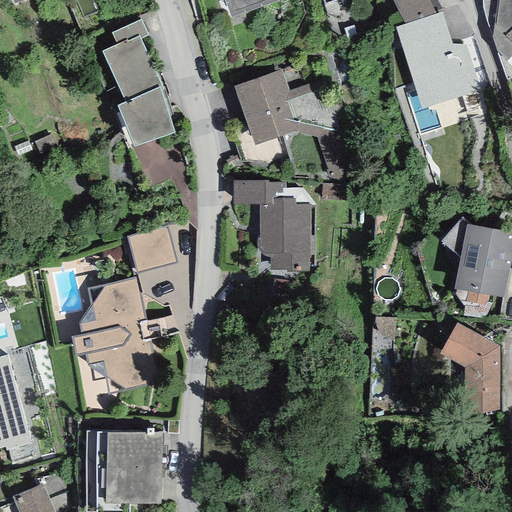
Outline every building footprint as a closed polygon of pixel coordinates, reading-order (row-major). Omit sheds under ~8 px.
[(215,0),(219,12),(253,0),(215,0)] [(436,19),(426,0),(397,0),(393,3),(406,26),(397,31),(422,110),(475,89),(463,51),(448,48),(440,17),(436,19)] [(511,0),(483,0),(482,7),(492,41),(497,57),(506,62),(511,56),(511,0)] [(147,36),(140,21),(111,37),(117,48),(101,56),(125,105),(117,111),(134,152),(174,136),(160,88),(139,41),(147,36)] [(279,74),(233,91),(255,149),(301,133),(279,74)] [(312,175),(264,173),(260,262),(309,264),(312,175)] [(166,228),(127,239),(137,275),(176,264),(166,228)] [(511,255),(511,234),(464,228),(456,293),(467,295),(466,303),(486,306),(487,298),(506,300),(511,255)] [(134,282),(103,289),(78,327),(80,338),(70,341),(75,361),(85,358),(87,370),(125,393),(159,385),(134,282)] [(498,319),(452,315),(445,396),(491,400),(498,319)] [(9,351),(0,353),(0,446),(31,439),(9,351)] [(162,412),(99,409),(96,493),(159,495),(162,412)] [(55,511),(43,481),(12,493),(19,511),(55,511)]
